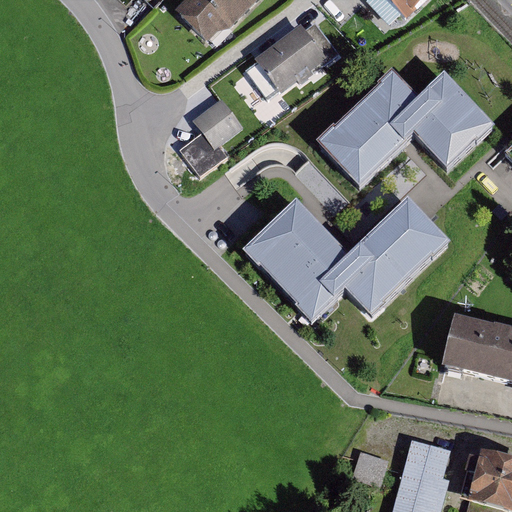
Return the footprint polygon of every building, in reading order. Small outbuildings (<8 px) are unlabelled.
[(262,0),(188,0),(175,13),(208,46),(220,35),(229,33),(262,0)] [(371,0),(367,4),(390,28),(402,16),(407,22),(430,0),(371,0)] [(340,57),(316,25),(307,33),(302,27),(255,62),(281,97),(298,84),(301,88),(314,78),(313,76),(340,57)] [(396,75),(321,146),(362,189),(416,138),(449,172),(494,130),(445,79),(421,102),(396,75)] [(255,123),(222,79),(202,94),(213,109),(194,123),(215,152),(255,123)] [(297,204),(245,254),(313,324),(346,293),(371,320),(450,244),(410,203),(351,260),(297,204)] [(511,332),(455,319),(443,370),(511,387),(511,332)] [(452,454),(414,443),(394,511),(443,511),(451,484),(444,482),(452,454)] [(390,464),(361,454),(352,481),(381,491),(390,464)] [(511,511),(511,461),(482,454),(469,504),(472,505),(469,511),(511,511)]
